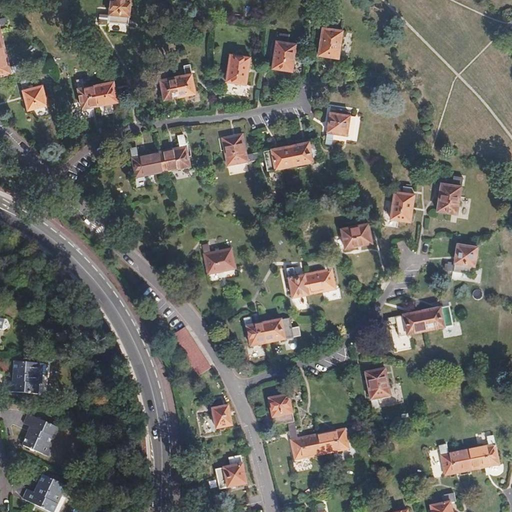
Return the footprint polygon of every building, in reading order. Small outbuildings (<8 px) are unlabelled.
[(127,25),(129,0),(109,0),(108,16),(99,16),(99,23),(127,25)] [(329,22),(327,29),(336,31),(337,23),(329,22)] [(336,31),(327,29),(322,29),(318,56),(338,59),(343,32),(336,31)] [(279,34),(277,42),(286,43),(288,36),(279,34)] [(286,43),(277,42),(276,42),(271,69),(292,72),(297,45),(286,43)] [(3,46),(0,46),(0,76),(19,71),(18,65),(9,67),(3,46)] [(246,86),(250,58),(229,55),(226,76),(218,75),(217,81),(246,86)] [(176,77),(180,98),(195,95),(189,66),(184,67),(185,76),(176,77)] [(163,101),(180,98),(176,77),(165,79),(164,71),(157,72),(163,101)] [(106,84),(96,86),(99,106),(117,103),(112,74),(105,75),(106,84)] [(99,106),(96,86),(84,88),(82,80),(76,81),(81,109),(99,106)] [(28,89),(26,81),(19,83),(27,110),(47,105),(42,86),(28,89)] [(349,116),(329,113),(324,142),(331,143),(332,135),(346,137),(349,116)] [(255,161),(253,153),(245,155),(240,135),(220,139),(226,166),(255,161)] [(178,148),(158,152),(162,173),(189,167),(183,139),(177,140),(178,148)] [(315,141),(288,146),(293,167),(320,161),(315,141)] [(293,167),(288,146),(253,153),(255,161),(263,159),(266,172),(293,167)] [(162,173),(158,152),(137,156),(134,148),(128,150),(135,178),(162,173)] [(231,175),(248,171),(247,163),(229,167),(231,175)] [(452,176),(451,186),(460,187),(461,178),(452,176)] [(460,187),(451,186),(440,184),(436,212),(456,215),(460,187)] [(413,196),(410,195),(400,194),(393,193),(389,220),(409,223),(413,196)] [(367,224),(340,230),(344,249),(372,243),(367,224)] [(476,246),(456,243),(452,264),(444,263),(444,270),(472,274),(476,246)] [(208,244),(201,246),(207,274),(234,269),(230,249),(210,253),(208,244)] [(324,271),(309,274),(313,294),(335,289),(329,261),(322,262),(324,271)] [(313,294),(309,274),(294,277),(292,269),(286,270),(292,299),(313,294)] [(441,308),(420,312),(425,332),(452,326),(446,299),(440,300),(441,308)] [(425,332),(420,312),(385,319),(386,325),(395,324),(398,337),(425,332)] [(271,343),(267,323),(251,326),(250,318),(243,319),(249,347),(271,343)] [(288,319),(267,323),(271,343),(292,339),(290,329),(288,319)] [(175,342),(188,333),(184,327),(171,336),(175,342)] [(298,327),(290,329),(292,339),(300,337),(298,327)] [(179,347),(192,339),(188,333),(175,342),(179,347)] [(183,353),(195,345),(192,339),(179,347),(183,353)] [(186,359),(199,350),(195,345),(183,353),(186,359)] [(190,365),(203,356),(199,350),(186,359),(190,365)] [(194,371),(207,362),(203,356),(190,365),(194,371)] [(33,373),(34,363),(14,361),(12,376),(15,376),(14,381),(4,381),(3,391),(35,393),(37,373),(33,373)] [(210,368),(207,362),(194,371),(197,376),(210,368)] [(43,363),(34,363),(33,373),(37,373),(43,373),(43,363)] [(384,370),(364,373),(371,409),(377,408),(376,399),(390,396),(384,370)] [(289,432),(295,431),(288,396),(267,400),(273,427),(287,424),(289,432)] [(218,408),(217,402),(210,403),(215,429),(231,426),(227,406),(220,407),(218,408)] [(21,447),(41,455),(44,446),(48,448),(57,429),(25,415),(21,424),(31,429),(29,433),(27,432),(21,447)] [(352,427),(317,435),(321,455),(347,449),(345,436),(354,434),(352,427)] [(321,455),(317,435),(297,439),(295,431),(289,432),(290,440),(289,440),(294,461),(321,455)] [(488,446),(468,451),(472,471),(499,465),(493,437),(486,438),(488,446)] [(44,446),(41,455),(49,459),(53,450),(48,448),(44,446)] [(472,471),(468,451),(446,455),(444,447),(438,448),(444,476),(472,471)] [(240,456),(228,459),(229,466),(215,469),(219,489),(246,484),(240,456)] [(58,497),(65,489),(48,476),(38,489),(40,491),(37,494),(29,488),(22,497),(42,511),(52,511),(61,500),(58,497)] [(72,494),(65,489),(58,497),(61,500),(66,503),(72,494)] [(445,496),(446,503),(449,502),(454,501),(453,495),(445,496)] [(451,511),(449,502),(446,503),(429,507),(430,511),(451,511)]
